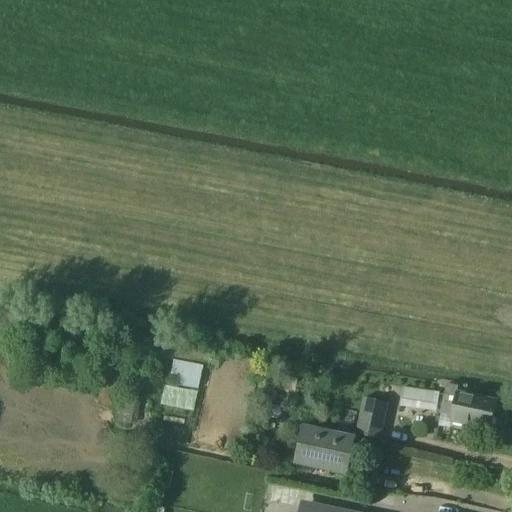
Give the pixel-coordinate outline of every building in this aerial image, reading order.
[(173,362),(169,386),(198,391),(205,351),(176,345),(177,340),(138,333),(134,355),(173,362)] [(127,374),(119,423),(136,426),(144,377),(127,374)] [(403,388),(401,400),(432,405),(434,393),(403,388)] [(440,415),(452,417),(451,423),(490,431),(497,401),(457,393),(456,398),(445,396),(440,415)] [(389,404),(363,398),(355,436),(381,441),(389,404)] [(354,438),(304,427),(296,465),(346,476),(354,438)] [(347,511),(302,502),(299,511),(347,511)]
